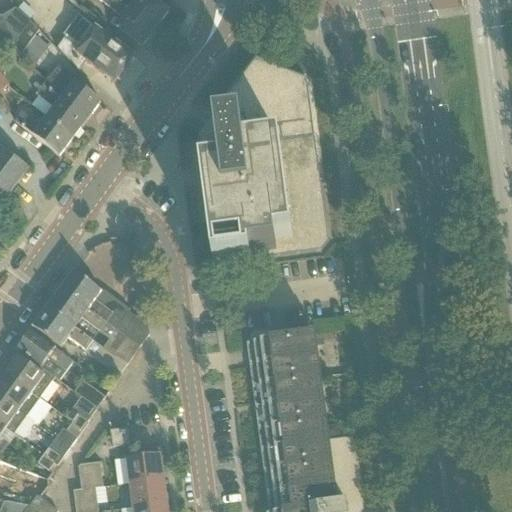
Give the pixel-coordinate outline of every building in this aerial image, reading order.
[(156,31),(115,0),(69,0),(74,3),(76,0),(97,0),(122,19),(115,28),(142,49),(156,31)] [(76,0),(74,3),(82,10),(89,0),(76,0)] [(115,0),(156,31),(170,13),(152,0),(137,0),(136,2),(132,0),(115,0)] [(24,3),(18,9),(29,20),(35,14),(24,3)] [(16,10),(3,17),(17,44),(13,47),(21,56),(35,38),(39,32),(36,29),(16,10)] [(0,56),(13,47),(17,44),(3,17),(3,18),(0,17),(0,56)] [(66,39),(57,50),(79,74),(86,64),(115,85),(117,81),(120,83),(126,75),(123,73),(134,58),(78,17),(63,37),(66,39)] [(35,38),(21,56),(35,67),(48,49),(35,38)] [(198,135),(211,233),(211,234),(215,263),(215,265),(217,264),(249,260),(250,261),(321,252),(328,243),(320,184),(319,173),(307,82),(293,76),(293,73),(288,73),(286,73),(286,69),(280,70),(279,66),(273,67),(257,60),(249,71),(246,70),(247,74),(245,76),(243,76),(243,79),(242,80),(239,81),(239,82),(210,120),(206,125),(201,132),(198,135)] [(0,93),(9,87),(0,75),(0,93)] [(51,79),(43,88),(88,123),(102,105),(74,84),(67,92),(51,79)] [(54,110),(47,119),(74,140),(88,123),(43,88),(37,97),(54,110)] [(74,140),(47,119),(40,128),(23,115),(15,124),(33,138),(59,159),(74,140)] [(0,209),(29,170),(0,148),(0,209)] [(116,332),(139,348),(149,335),(148,327),(132,315),(126,323),(121,319),(120,321),(94,302),(101,293),(74,274),(60,292),(105,324),(116,332)] [(60,292),(47,310),(75,329),(81,320),(99,332),(105,324),(60,292)] [(93,342),(75,329),(47,310),(33,330),(50,341),(61,348),(67,339),(86,353),(93,342)] [(116,332),(103,351),(115,360),(116,359),(127,366),(128,364),(139,348),(116,332)] [(347,511),(347,507),(364,505),(356,443),(352,439),(328,442),(326,430),(316,348),(314,337),(314,336),(271,341),(270,332),(253,334),(249,338),(251,351),(256,355),(265,354),(273,418),(268,419),(265,423),(267,436),(272,440),(276,440),(279,461),(274,462),(271,467),(272,479),(277,483),(281,482),(285,511),(347,511)] [(31,333),(17,352),(33,363),(41,369),(59,382),(66,373),(74,362),(55,349),(55,350),(47,344),(31,333)] [(323,336),(314,337),(316,348),(324,347),(323,336)] [(101,350),(94,360),(102,366),(119,378),(127,366),(116,359),(115,360),(103,351),(101,350)] [(18,357),(4,375),(38,400),(52,382),(18,357)] [(4,375),(0,380),(0,398),(26,417),(35,424),(39,427),(51,409),(38,400),(4,375)] [(83,382),(75,393),(98,410),(105,399),(83,382)] [(0,398),(0,425),(6,430),(9,432),(13,435),(22,442),(33,428),(35,424),(26,417),(0,398)] [(78,417),(72,425),(83,433),(88,425),(88,424),(78,417)] [(0,457),(9,446),(3,441),(0,439),(0,438),(6,430),(0,425),(0,457)] [(72,425),(67,433),(77,440),(83,433),(72,425)] [(337,429),(326,430),(328,442),(339,440),(337,429)] [(128,431),(125,431),(111,433),(112,450),(130,448),(128,431)] [(48,450),(43,457),(54,465),(59,458),(48,450)] [(126,461),(130,486),(161,482),(160,474),(163,474),(161,456),(126,461)] [(43,457),(37,465),(48,473),(54,465),(43,457)] [(80,467),(78,469),(81,492),(95,490),(103,489),(102,484),(100,464),(80,467)] [(130,486),(133,510),(164,506),(163,498),(166,498),(164,481),(161,482),(130,486)] [(73,493),(75,511),(98,511),(95,490),(81,492),(73,493)] [(37,497),(30,507),(36,511),(57,511),(39,499),(37,497)] [(4,503),(0,511),(25,511),(28,509),(22,507),(4,503)]
